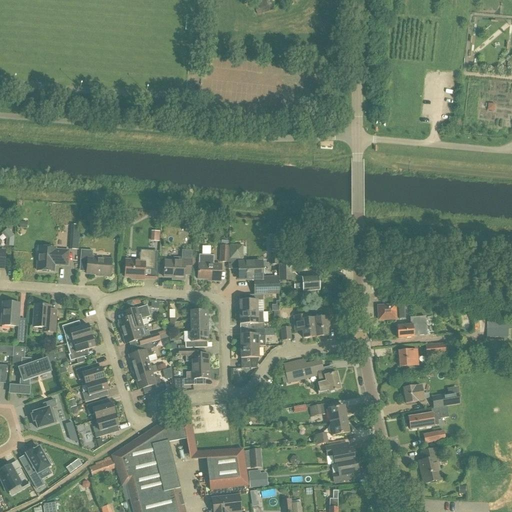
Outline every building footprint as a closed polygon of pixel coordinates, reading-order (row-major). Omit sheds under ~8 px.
[(257,15),(272,11),(269,0),(264,0),(253,3),(257,15)] [(8,240),(13,235),(7,228),(1,233),(8,240)] [(159,243),(159,232),(151,231),(150,242),(159,243)] [(70,237),(70,250),(78,250),(79,238),(70,237)] [(228,263),(228,247),(220,246),(220,262),(228,263)] [(230,259),(243,260),(244,247),(231,246),(230,259)] [(67,266),(68,252),(55,251),(55,249),(38,248),(37,271),(53,272),(54,265),(67,266)] [(278,266),(279,249),(270,249),(269,265),(278,266)] [(110,276),(111,262),(103,261),(103,260),(92,259),(92,251),(81,251),(80,262),(87,262),(86,274),(110,276)] [(153,269),(154,252),(140,251),(139,264),(125,263),(125,277),(144,278),(144,269),(153,269)] [(165,262),(164,278),(177,278),(177,280),(184,281),(184,275),(190,276),(191,260),(192,251),(182,251),(182,259),(182,262),(165,262)] [(198,264),(197,279),(213,280),(213,282),(220,282),(221,265),(213,265),(214,256),(198,256),(198,264)] [(253,295),(262,295),(279,295),(278,277),(262,277),(262,263),(238,264),(238,280),(253,280),(253,295)] [(279,282),(292,281),(292,264),(278,264),(279,282)] [(319,291),(318,277),(302,278),(302,282),(294,282),(295,289),(303,288),(303,292),(304,292),(304,294),(307,297),(311,297),(314,294),(314,291),(319,291)] [(262,301),(262,295),(253,295),(253,296),(249,296),(249,301),(239,302),(239,313),(257,313),(257,301),(262,301)] [(18,327),(20,304),(3,303),(1,326),(18,327)] [(54,333),(55,321),(49,321),(50,307),(34,305),(33,328),(48,329),(48,333),(54,333)] [(131,318),(118,322),(121,333),(139,328),(144,326),(142,321),(141,320),(150,317),(147,306),(129,311),(131,318)] [(379,320),(395,319),(394,306),(378,307),(379,320)] [(313,320),(315,338),(327,336),(326,324),(333,324),(332,309),(324,310),(325,318),(313,320)] [(190,322),(208,322),(207,311),(190,312),(190,322)] [(257,313),(239,313),(240,325),(250,324),(250,330),(263,330),(262,313),(257,313)] [(315,338),(313,320),(302,321),(301,316),(294,317),(295,329),(302,328),(303,339),(315,338)] [(511,338),(511,324),(487,321),(486,338),(511,338)] [(70,336),(72,342),(91,337),(88,325),(80,328),(78,322),(62,327),(65,337),(70,336)] [(190,332),(208,332),(208,322),(190,322),(190,332)] [(412,328),(412,325),(397,327),(398,339),(413,338),(413,335),(422,334),(421,328),(412,328)] [(139,328),(121,333),(125,345),(138,341),(140,346),(151,343),(159,340),(158,335),(150,337),(148,331),(145,331),(144,326),(139,328)] [(282,341),(291,340),(290,328),(280,329),(282,341)] [(240,347),(258,347),(258,337),(265,337),(264,330),(263,330),(250,330),(250,336),(240,336),(240,347)] [(191,333),(183,333),(183,343),(185,343),(185,349),(201,349),(201,343),(208,343),(208,332),(191,333)] [(91,337),(72,342),(74,349),(68,351),(70,355),(68,356),(70,361),(76,360),(78,359),(76,353),(94,348),(91,337)] [(477,352),(486,352),(485,342),(477,342),(477,352)] [(142,352),(128,356),(132,367),(132,368),(142,365),(149,363),(147,357),(152,356),(150,349),(153,349),(151,343),(140,346),(142,352)] [(425,357),(445,356),(444,344),(424,346),(425,357)] [(12,358),(11,367),(21,367),(20,367),(20,369),(19,369),(20,372),(20,375),(19,386),(19,393),(29,394),(29,387),(30,379),(51,372),(49,368),(47,360),(46,360),(31,365),(31,364),(31,359),(24,359),(25,348),(13,347),(13,348),(12,357),(12,358)] [(258,347),(240,347),(240,359),(251,359),(251,362),(251,369),(256,369),(258,359),(258,347)] [(191,368),(209,367),(208,355),(194,355),(194,349),(178,350),(178,357),(185,357),(185,362),(191,362),(191,368)] [(400,368),(411,367),(419,366),(417,351),(399,352),(400,368)] [(306,365),(305,361),(297,362),(283,366),(287,383),(302,379),(301,375),(317,371),(320,384),(316,385),(317,393),(328,391),(328,393),(340,390),(336,374),(333,374),(331,367),(323,369),(321,361),(306,365)] [(132,367),(130,368),(131,373),(133,372),(135,379),(152,374),(157,372),(155,366),(150,368),(149,363),(142,365),(132,368),(132,367)] [(85,385),(104,380),(101,369),(90,372),(89,366),(75,370),(78,381),(84,379),(85,385)] [(209,367),(191,368),(191,373),(186,373),(186,379),(183,380),(183,386),(195,385),(195,379),(209,379),(209,367)] [(135,379),(138,390),(152,386),(154,392),(155,397),(166,391),(166,389),(164,382),(161,383),(159,377),(154,379),(152,374),(135,379)] [(104,380),(85,385),(85,386),(81,387),(83,393),(82,393),(85,403),(98,399),(97,394),(107,391),(104,380)] [(423,392),(422,386),(414,388),(414,387),(403,389),(406,404),(422,402),(424,401),(423,400),(422,392),(423,392)] [(457,388),(447,390),(448,395),(431,398),(433,408),(459,404),(457,393),(457,388)] [(511,392),(501,392),(501,411),(511,410),(511,392)] [(482,393),(468,393),(468,412),(470,412),(470,414),(476,414),(476,412),(482,412),(482,393)] [(33,415),(31,416),(33,423),(35,422),(37,430),(56,424),(51,409),(56,407),(54,400),(42,404),(44,410),(33,414),(33,415)] [(96,421),(115,415),(111,404),(101,407),(99,402),(86,406),(89,416),(94,415),(96,421)] [(311,418),(323,416),(321,405),(309,408),(311,418)] [(329,424),(346,420),(344,407),(327,410),(329,424)] [(431,410),(431,414),(408,418),(408,420),(405,421),(406,428),(410,429),(410,430),(433,427),(432,420),(448,418),(446,408),(431,410)] [(115,415),(96,421),(98,426),(92,428),(94,433),(96,439),(109,435),(107,430),(118,426),(115,415)] [(332,437),(349,434),(346,420),(329,424),(332,437)] [(184,511),(173,466),(168,443),(193,438),(190,422),(162,423),(138,439),(111,456),(113,467),(114,472),(116,471),(121,487),(127,486),(133,511),(184,511)] [(425,445),(439,442),(437,432),(422,435),(425,445)] [(69,434),(70,440),(77,443),(75,433),(69,434)] [(316,445),(328,443),(326,434),(315,436),(316,445)] [(511,455),(511,436),(500,436),(500,447),(498,447),(498,453),(500,453),(500,455),(511,455)] [(175,451),(190,451),(190,442),(175,443),(175,451)] [(354,461),(352,449),(338,452),(337,446),(325,448),(327,456),(332,455),(334,465),(354,461)] [(38,490),(45,486),(39,475),(51,468),(51,467),(53,465),(48,456),(46,457),(41,448),(35,452),(34,451),(27,455),(33,465),(26,468),(38,490)] [(423,485),(439,481),(437,475),(440,474),(436,459),(439,458),(437,449),(420,453),(422,461),(418,462),(423,485)] [(247,487),(243,456),(242,450),(205,452),(210,491),(247,487)] [(250,470),(262,468),(260,450),(248,451),(248,452),(244,452),(247,469),(250,469),(250,470)] [(354,461),(334,465),(336,465),(338,474),(332,475),(334,483),(345,481),(344,475),(358,472),(356,460),(354,461)] [(9,464),(0,469),(0,477),(8,492),(20,485),(22,488),(28,485),(19,470),(14,473),(9,464)] [(510,504),(511,485),(500,485),(499,495),(498,495),(497,501),(499,501),(499,503),(510,504)] [(212,511),(241,511),(239,495),(211,498),(212,511)] [(337,500),(332,500),(330,499),(330,505),(330,508),(338,508),(338,505),(338,500),(337,500)] [(300,503),(300,500),(291,501),(292,504),(291,504),(292,511),(301,511),(300,503)] [(44,511),(56,511),(56,503),(43,504),(44,511)]
